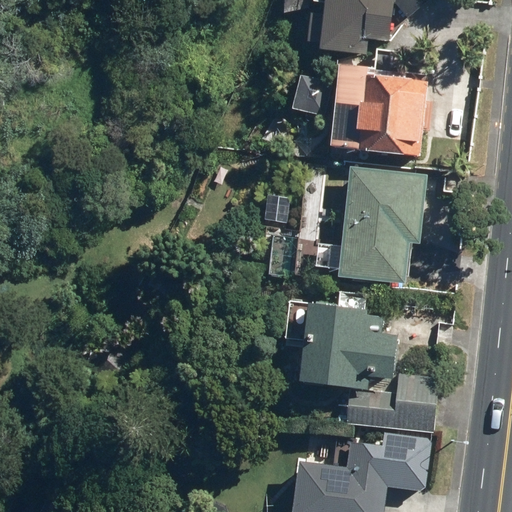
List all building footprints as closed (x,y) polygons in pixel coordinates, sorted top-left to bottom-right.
[(364,41),(388,43),(391,0),(407,19),(429,0),(312,0),(310,40),(322,41),(321,50),(363,53),(364,41)] [(418,160),(427,81),(369,74),(370,68),(342,65),(340,77),(300,73),(295,114),(333,118),(329,150),(418,160)] [(421,245),(428,175),(349,167),(338,278),(405,285),(409,244),(421,245)] [(367,333),(370,311),(308,304),(300,381),(363,388),(365,373),(391,376),(396,336),(367,333)] [(434,432),(439,380),(398,376),(396,391),(385,390),(384,401),(365,399),(364,406),(347,405),(345,424),(434,432)] [(383,511),(392,445),(351,440),(348,465),(300,459),(292,511),(383,511)]
